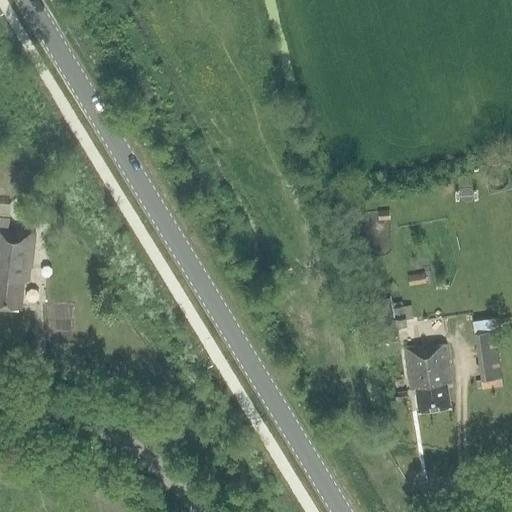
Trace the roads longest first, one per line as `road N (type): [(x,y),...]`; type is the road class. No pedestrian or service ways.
road 1 (tertiary): [(20,0),(337,511)]
road 2 (unclassified): [(200,511),(165,473),(109,433),(0,401)]
